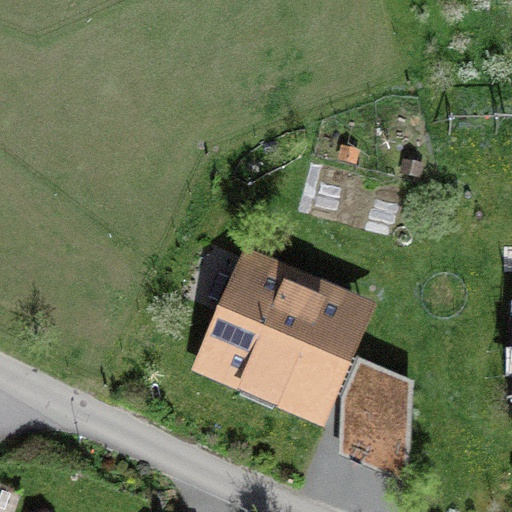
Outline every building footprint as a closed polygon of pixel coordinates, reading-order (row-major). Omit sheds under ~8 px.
[(335,161),(356,166),(360,152),(339,146),(335,161)] [(421,180),(424,166),(402,161),(399,176),(421,180)] [(377,310),(243,253),(190,375),(236,395),(235,399),(277,417),(278,413),(324,433),(339,398),(355,361),(377,310)] [(209,298),(218,302),(228,278),(218,275),(209,298)] [(408,488),(411,385),(355,361),(339,398),(337,460),(408,488)]
